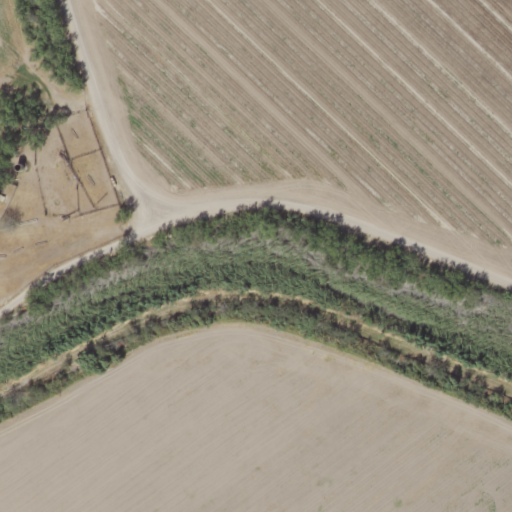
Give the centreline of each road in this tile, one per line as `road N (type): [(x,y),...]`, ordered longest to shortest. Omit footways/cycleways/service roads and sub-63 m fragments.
road 1 (residential): [(511,296),(331,229),(261,213),(167,218),(134,198),(115,164),(62,0)]
road 2 (residential): [(511,388),(311,301),(236,300),(179,310),(0,404)]
road 3 (residential): [(0,295),(167,218)]
